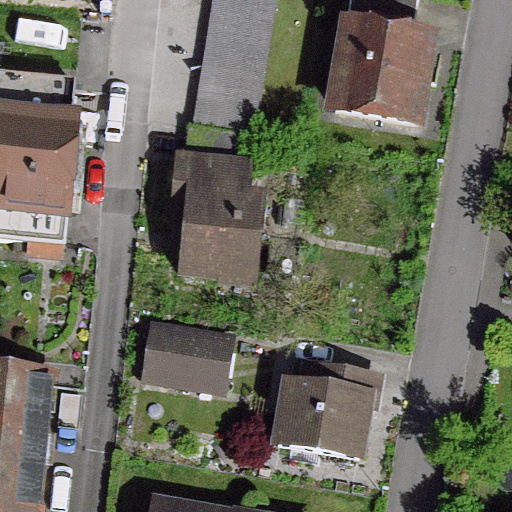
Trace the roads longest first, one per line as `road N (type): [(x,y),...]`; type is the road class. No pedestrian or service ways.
road 1 (residential): [(503,0),(412,511)]
road 2 (residential): [(129,0),(83,511)]
